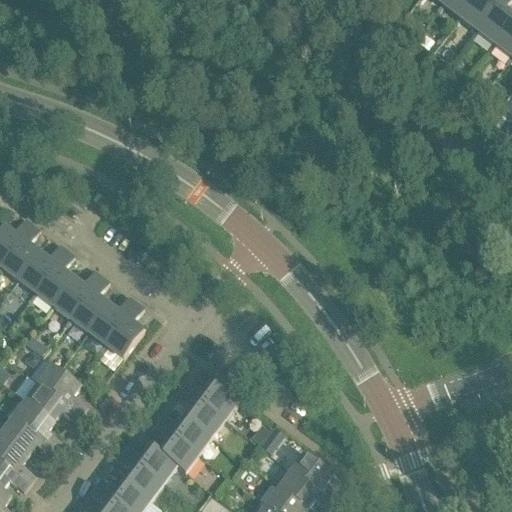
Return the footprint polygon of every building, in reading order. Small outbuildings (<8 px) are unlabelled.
[(432,0),(443,9),(449,0),(432,0)] [(449,0),(443,9),(460,22),(477,0),(449,0)] [(490,0),(477,0),(460,22),(477,34),(503,0),(492,0),(491,1),(490,0)] [(511,0),(503,0),(477,34),(494,48),(511,25),(511,16),(507,12),(511,4),(511,0)] [(511,25),(494,48),(511,61),(511,60),(511,25)] [(423,38),(418,45),(427,52),(433,45),(423,38)] [(0,270),(2,272),(34,230),(26,224),(16,239),(6,231),(0,238),(0,270)] [(20,285),(41,257),(31,250),(42,236),(34,230),(2,272),(20,285)] [(37,298),(69,256),(61,250),(50,264),(41,257),(20,285),(37,298)] [(54,311),(75,283),(66,276),(76,262),(69,256),(37,298),(54,311)] [(71,324),(103,282),(94,275),(84,290),(75,283),(54,311),(71,324)] [(89,337),(110,309),(100,302),(111,288),(103,282),(71,324),(89,337)] [(107,350),(138,308),(130,303),(120,316),(110,309),(89,337),(107,350)] [(138,308),(107,350),(124,363),(145,335),(134,328),(145,314),(138,308)] [(34,354),(40,346),(33,340),(27,348),(34,354)] [(31,369),(39,369),(43,364),(33,356),(26,365),(31,369)] [(44,364),(31,382),(40,389),(81,420),(88,412),(74,402),(82,392),(58,374),(54,371),(53,371),(44,364)] [(0,385),(4,388),(12,378),(2,371),(0,373),(0,385)] [(183,395),(226,427),(239,408),(211,387),(203,398),(189,387),(183,395)] [(76,428),(81,420),(40,389),(27,407),(55,428),(62,418),(76,428)] [(185,423),(213,444),(226,427),(183,395),(178,403),(192,413),(185,423)] [(27,407),(14,424),(55,455),(61,446),(48,436),(55,428),(27,407)] [(213,444),(185,423),(178,432),(164,422),(158,429),(200,461),(213,444)] [(50,462),(55,455),(14,424),(2,441),(29,462),(36,452),(50,462)] [(159,457),(177,473),(186,480),(200,461),(158,429),(152,437),(166,448),(159,457)] [(268,440),(261,450),(272,458),(279,448),(268,440)] [(22,471),(29,462),(2,441),(0,442),(0,466),(30,488),(36,481),(22,471)] [(177,473),(159,457),(150,451),(143,461),(129,450),(123,458),(165,489),(177,473)] [(152,507),(165,489),(123,458),(118,466),(131,476),(124,486),(152,507)] [(306,458),(293,476),(335,507),(340,500),(327,489),(334,479),(306,458)] [(250,468),(256,473),(261,466),(255,462),(250,468)] [(24,496),(30,488),(0,466),(0,493),(12,502),(4,495),(11,486),(24,496)] [(324,511),(331,511),(335,507),(293,476),(280,493),(304,511),(309,511),(315,505),(324,511)] [(148,511),(152,507),(124,486),(117,495),(103,485),(98,492),(123,511),(148,511)] [(123,511),(98,492),(92,500),(106,510),(104,511),(123,511)] [(4,511),(12,502),(0,493),(0,511),(4,511)] [(304,511),(280,493),(267,511),(268,511),(304,511)]
